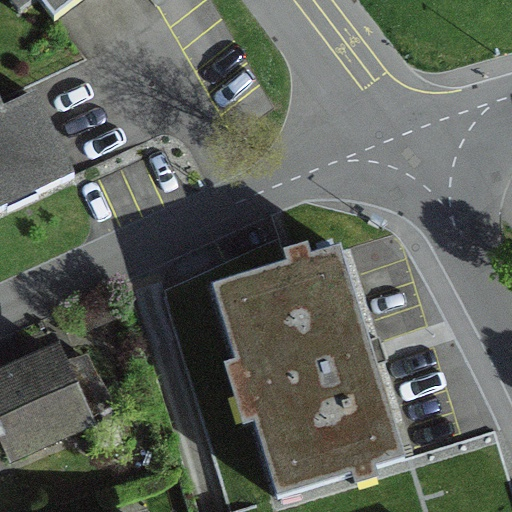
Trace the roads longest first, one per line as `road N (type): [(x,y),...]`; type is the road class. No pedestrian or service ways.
road 1 (residential): [(0,313),(385,136)]
road 2 (residential): [(385,136),(511,332)]
road 3 (residential): [(312,16),(385,136)]
road 4 (residential): [(385,136),(511,107)]
